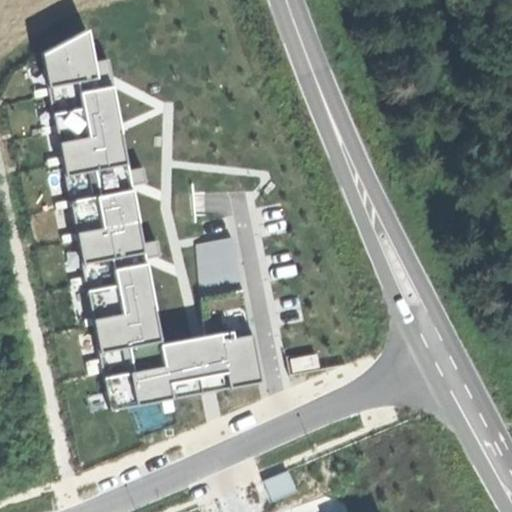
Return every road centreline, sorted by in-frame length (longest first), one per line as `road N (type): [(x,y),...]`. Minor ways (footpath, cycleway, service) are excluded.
road 1 (primary): [(289,0),(321,93),(444,354)]
road 2 (residential): [(92,511),(444,354)]
road 3 (primary): [(444,354),(511,479)]
